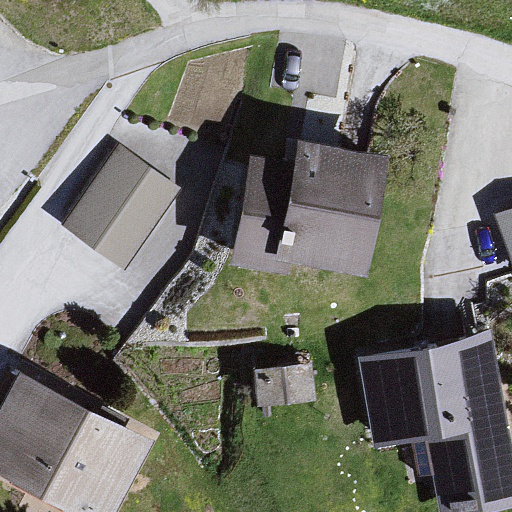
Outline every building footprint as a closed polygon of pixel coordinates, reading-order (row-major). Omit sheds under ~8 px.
[(292,169),(245,159),(238,268),(282,276),(288,258),(371,272),(389,155),(307,140),(292,169)] [(104,146),(52,208),(116,262),(174,188),(104,146)] [(511,191),(498,195),(511,253),(511,191)] [(511,511),(511,421),(493,342),(365,353),(370,437),(430,454),(449,511),(511,511)] [(21,372),(0,408),(0,480),(51,511),(117,511),(152,437),(21,372)]
